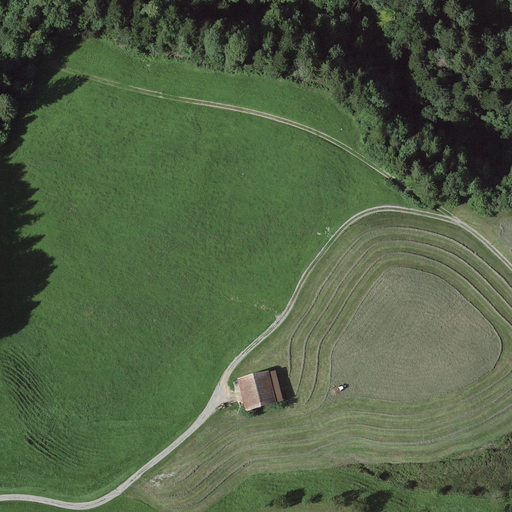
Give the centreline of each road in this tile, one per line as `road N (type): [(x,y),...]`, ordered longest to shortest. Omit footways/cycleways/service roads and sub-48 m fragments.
road 1 (track): [(0,499),(80,506),(108,496),(191,432),(239,361),(286,315),(317,259),(362,213),(397,209),(458,222)]
road 2 (track): [(0,34),(77,75),(246,110),(336,142),(490,240),(511,266)]
